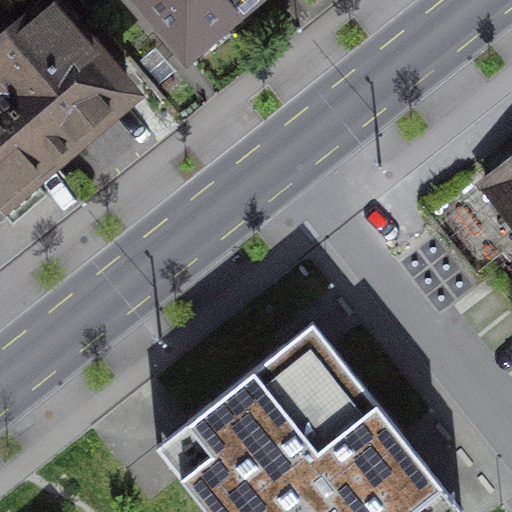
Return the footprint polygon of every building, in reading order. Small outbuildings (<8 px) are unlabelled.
[(37,0),(0,31),(0,102),(49,159),(128,92),(49,0),(37,0)] [(248,0),(140,0),(187,53),(248,0)] [(0,102),(0,210),(11,223),(46,194),(30,175),(49,159),(0,102)] [(511,158),(485,180),(511,214),(511,158)] [(456,511),(461,509),(312,321),(156,445),(209,511),(456,511)]
